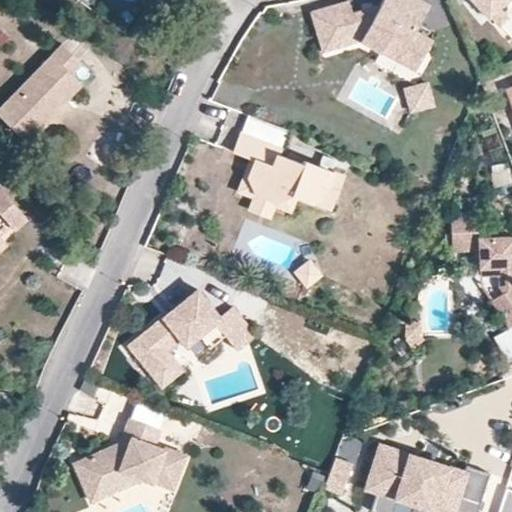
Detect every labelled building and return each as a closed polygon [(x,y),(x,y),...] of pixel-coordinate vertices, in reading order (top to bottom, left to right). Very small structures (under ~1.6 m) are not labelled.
[(427,4),(419,0),(380,0),(371,17),(357,10),(348,11),(344,0),(343,0),(308,11),(307,12),(319,52),(357,40),(378,52),(383,43),(398,52),(393,60),(412,71),(430,40),(412,29),(427,4)] [(502,0),(466,0),(494,28),(505,17),(495,8),(502,0)] [(76,48),(54,31),(0,101),(0,109),(30,132),(50,106),(42,100),(70,62),(67,60),(76,48)] [(78,68),(70,62),(42,100),(50,106),(78,68)] [(409,116),(435,110),(429,84),(404,90),(409,116)] [(301,166),(276,156),(278,150),(238,134),(232,153),(253,161),(247,177),(255,195),(275,203),(292,195),(319,206),(332,200),(341,178),(302,162),(301,166)] [(29,218),(0,185),(0,238),(1,238),(0,236),(0,214),(12,228),(14,230),(29,218)] [(511,232),(480,233),(480,208),(451,208),(452,241),(470,241),(470,246),(479,245),(479,271),(498,271),(498,284),(502,289),(490,297),(508,323),(511,320),(511,232)] [(313,267),(308,262),(294,273),(299,279),(313,267)] [(319,276),(313,267),(299,279),(305,287),(319,276)] [(194,333),(205,346),(221,333),(233,348),(252,333),(228,304),(215,315),(193,288),(124,344),(148,374),(169,356),(162,348),(176,337),(181,344),(194,333)] [(169,356),(148,374),(158,385),(179,368),(169,356)] [(184,456),(162,447),(161,450),(150,445),(156,429),(127,418),(120,435),(128,438),(125,446),(117,443),(72,464),(82,486),(120,468),(139,475),(151,479),(150,481),(171,488),(184,456)] [(128,438),(120,435),(117,443),(125,446),(128,438)] [(466,466),(464,473),(435,463),(434,469),(421,465),(423,459),(380,446),(367,487),(377,490),(371,511),(374,511),(393,511),(398,497),(416,503),(434,509),(432,511),(452,511),(453,510),(459,511),(476,511),(489,473),(466,466)] [(434,469),(435,463),(423,459),(421,465),(434,469)] [(139,475),(120,468),(82,486),(88,499),(139,475)] [(511,511),(511,489),(507,487),(499,511),(511,511)] [(432,511),(434,509),(416,503),(412,511),(432,511)]
